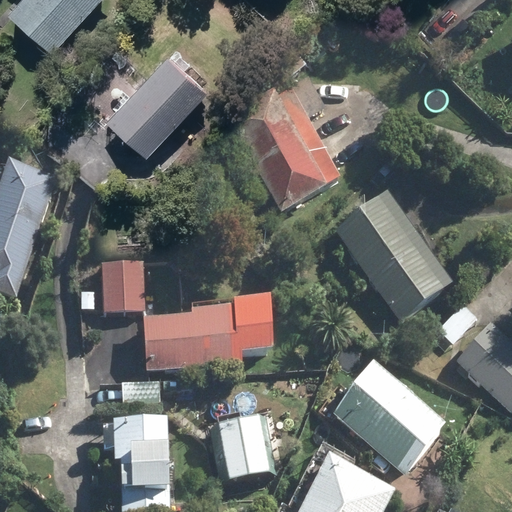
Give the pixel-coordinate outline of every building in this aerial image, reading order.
[(10,0),(0,11),(0,17),(39,54),(89,0),(10,0)] [(113,120),(151,157),(214,92),(175,55),(113,120)] [(285,70),(293,81),(310,69),(301,58),(285,70)] [(232,123),(285,221),(332,196),(298,133),(321,121),(304,90),(281,102),(279,98),(232,123)] [(0,295),(20,303),(62,183),(14,167),(0,208),(0,295)] [(341,239),(404,330),(457,293),(394,202),(341,239)] [(83,290),(95,291),(96,270),(84,269),(83,290)] [(106,270),(107,318),(146,317),(146,270),(106,270)] [(84,313),(97,313),(97,296),(85,296),(84,313)] [(442,335),(457,349),(481,324),(466,310),(442,335)] [(188,375),(189,380),(200,379),(200,375),(237,373),(233,314),(182,318),(182,324),(148,327),(151,379),(188,375)] [(461,369),(511,417),(511,347),(496,332),(461,369)] [(339,422),(411,482),(451,435),(379,375),(339,422)] [(167,386),(167,395),(179,395),(179,386),(167,386)] [(126,389),(127,410),(163,408),(162,388),(126,389)] [(125,470),(126,511),(173,511),(173,501),(178,500),(177,459),(174,459),(174,429),(120,431),(120,439),(108,440),(109,455),(120,455),(120,470),(125,470)] [(224,436),(234,492),(277,484),(267,429),(224,436)] [(399,511),(403,506),(338,468),(311,511),(399,511)]
